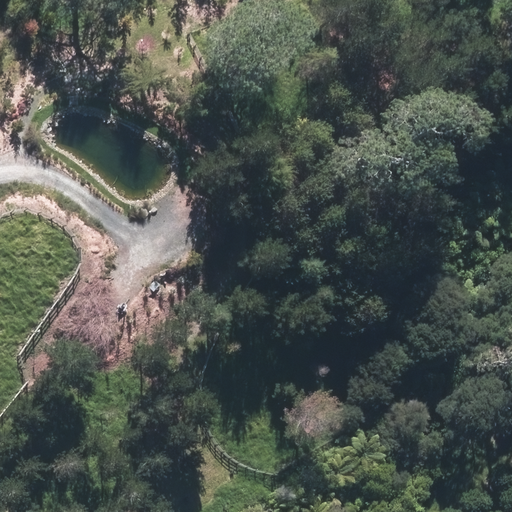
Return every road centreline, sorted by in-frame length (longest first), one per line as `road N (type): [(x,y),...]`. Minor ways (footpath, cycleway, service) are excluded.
road 1 (unknown): [(120,511),(158,460),(151,417),(186,361),(193,315),(248,225),(242,192),(214,185),(163,231),(137,232)]
road 2 (unknown): [(0,176),(54,171),(112,203),(137,232),(131,267),(86,330)]
